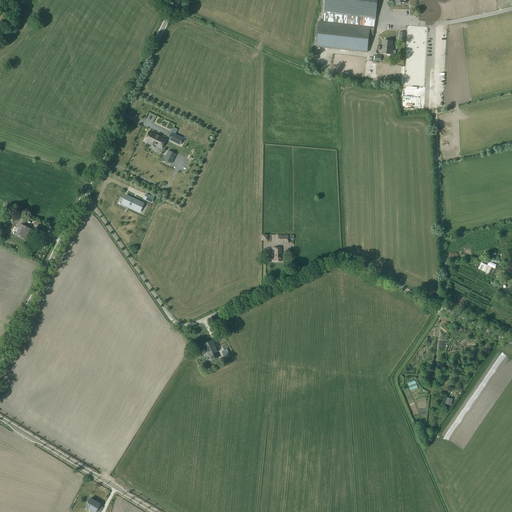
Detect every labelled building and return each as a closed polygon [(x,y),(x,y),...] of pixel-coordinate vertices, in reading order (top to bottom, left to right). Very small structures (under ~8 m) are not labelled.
[(369,2),(355,0),(321,0),(316,49),(367,55),(370,27),(366,26),(369,2)] [(382,54),(392,56),(393,50),(392,49),(393,42),(384,41),(382,54)] [(165,140),(149,132),(144,141),(145,141),(151,144),(150,145),(154,147),(155,146),(156,144),(162,147),(165,140)] [(182,139),(172,134),(169,140),(179,145),(182,139)] [(120,141),(119,145),(134,152),(136,148),(120,141)] [(129,152),(133,154),(133,153),(119,145),(116,150),(127,156),(129,152)] [(171,164),(175,155),(169,152),(164,161),(171,164)] [(141,173),(143,167),(123,158),(120,164),(141,173)] [(145,194),(143,200),(149,203),(151,204),(154,198),(152,197),(145,194)] [(140,213),(144,204),(125,195),(121,205),(140,213)] [(19,229),(16,236),(24,240),(30,230),(23,227),(27,219),(21,216),(16,227),(19,229)] [(43,225),(35,221),(34,224),(38,226),(37,228),(41,230),(43,225)] [(281,249),(273,249),(273,261),(282,261),(281,249)] [(208,356),(210,361),(218,358),(216,353),(211,341),(203,345),(208,356)] [(95,511),(96,511),(100,511),(103,508),(100,506),(100,505),(90,499),(85,508),(92,511),(95,511)]
